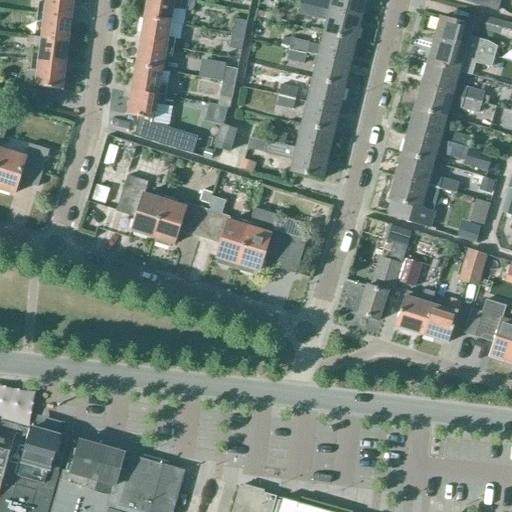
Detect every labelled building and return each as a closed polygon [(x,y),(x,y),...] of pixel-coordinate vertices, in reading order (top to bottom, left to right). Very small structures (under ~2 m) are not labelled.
[(36,17),(69,20),(71,0),(45,0),(44,8),(37,8),(36,17)] [(164,0),(146,0),(143,21),(170,25),(172,10),(180,12),(179,14),(193,16),(195,6),(164,0)] [(325,0),(300,0),(299,6),(329,12),(360,20),(364,0),(331,0),(331,1),(325,0)] [(449,0),(449,1),(497,15),(501,0),(449,0)] [(299,6),(297,16),(326,23),(323,35),(355,42),(360,20),(329,12),(299,6)] [(511,24),(480,16),(477,29),(511,38),(511,24)] [(42,28),(40,41),(66,44),(69,20),(36,17),(35,27),(42,28)] [(232,37),(244,39),(248,23),(235,20),(232,37)] [(170,25),(143,21),(139,44),(173,50),(174,42),(167,41),(170,25)] [(438,22),(432,44),(493,60),(494,58),(496,50),(487,45),(467,40),(470,30),(438,22)] [(289,50),(307,54),(318,56),(317,60),(349,66),(355,42),(323,35),(321,46),(291,39),(291,40),(290,43),(289,50)] [(244,39),(232,37),(230,49),(242,52),(244,39)] [(283,38),(281,48),(289,50),(290,43),(291,40),(283,38)] [(31,56),(30,66),(63,69),(66,44),(40,41),(38,57),(31,56)] [(135,68),(161,73),(164,59),(171,60),(173,50),(139,44),(135,68)] [(432,44),(426,67),(458,75),(471,79),(474,66),(490,71),(493,60),(432,44)] [(304,65),(307,54),(289,50),(286,61),(304,65)] [(312,82),(343,89),(349,66),(317,60),(312,82)] [(214,64),(211,82),(223,84),(235,87),(238,70),(226,68),(226,66),(214,64)] [(25,75),(24,85),(31,86),(31,91),(60,94),(63,69),(30,66),(29,76),(25,75)] [(419,90),(480,107),(483,96),(454,88),(458,75),(426,67),(419,90)] [(135,68),(131,92),(165,98),(169,74),(161,73),(135,68)] [(312,82),(306,103),(338,111),(343,89),(312,82)] [(6,83),(5,94),(30,97),(31,86),(24,85),(6,83)] [(235,87),(223,84),(220,97),(233,100),(235,87)] [(277,96),(295,100),(298,89),(280,85),(277,96)] [(419,90),(413,113),(445,122),(449,107),(461,110),(460,113),(477,118),(480,107),(419,90)] [(131,92),(126,118),(139,120),(135,138),(193,155),(198,138),(168,130),(172,107),(163,105),(165,98),(131,92)] [(293,111),(295,100),(277,96),(275,107),(293,111)] [(165,98),(163,105),(172,107),(173,99),(165,98)] [(306,103),(301,127),(332,135),(338,111),(306,103)] [(407,135),(439,144),(445,122),(413,113),(407,135)] [(301,127),(295,149),(295,150),(327,157),(332,135),(301,127)] [(214,150),(228,155),(236,133),(221,128),(214,150)] [(283,147),(284,146),(286,136),(267,131),(265,142),(283,147)] [(407,135),(400,159),(432,167),(436,155),(464,163),(464,165),(488,172),(492,159),(467,152),(451,148),(439,144),(407,135)] [(451,148),(467,152),(470,141),(454,137),(451,148)] [(251,139),(248,150),(293,161),(289,174),(321,182),(327,157),(295,150),(295,149),(284,146),(283,147),(265,142),(251,139)] [(97,143),(91,162),(100,165),(106,146),(97,143)] [(0,151),(0,191),(12,195),(16,182),(36,188),(48,152),(28,146),(24,159),(0,151)] [(204,150),(201,158),(209,161),(211,152),(204,150)] [(160,168),(162,159),(144,154),(142,164),(160,168)] [(400,159),(394,181),(437,192),(437,194),(454,198),(457,187),(429,180),(432,167),(400,159)] [(254,164),(245,161),(241,170),(251,173),(254,164)] [(130,232),(152,238),(163,201),(142,195),(146,183),(126,177),(114,212),(125,216),(126,213),(135,216),(130,232)] [(483,180),(480,191),(491,194),(495,183),(483,180)] [(437,192),(394,181),(388,205),(401,209),(397,224),(428,233),(433,216),(431,216),(437,194),(437,192)] [(91,201),(104,205),(110,190),(96,185),(91,201)] [(511,216),(511,190),(508,189),(501,213),(511,216)] [(203,191),(199,202),(208,205),(211,194),(203,191)] [(207,211),(199,239),(212,244),(213,242),(220,244),(216,259),(218,260),(217,264),(235,270),(248,229),(250,225),(238,221),(237,225),(226,221),(227,218),(221,216),(225,201),(212,197),(208,207),(210,208),(209,212),(207,211)] [(164,198),(163,201),(152,238),(157,240),(155,244),(167,248),(169,244),(172,245),(177,230),(185,232),(185,235),(199,239),(207,211),(186,205),(185,208),(176,205),(177,202),(164,198)] [(457,220),(471,223),(476,202),(462,199),(457,220)] [(248,229),(235,270),(253,276),(254,271),(258,273),(263,258),(271,260),(270,262),(281,266),(286,250),(302,255),(305,243),(271,232),(276,218),(254,211),(250,225),(248,229)] [(458,238),(477,244),(482,228),(463,223),(458,238)] [(390,226),(385,241),(407,247),(412,233),(404,230),(390,226)] [(365,289),(356,318),(377,324),(386,295),(391,296),(406,247),(395,243),(379,293),(365,289)] [(458,281),(477,287),(486,255),(467,249),(458,281)] [(396,282),(415,288),(422,265),(403,259),(396,282)] [(404,299),(394,329),(420,337),(430,307),(433,297),(426,294),(425,297),(406,291),(404,299)] [(430,307),(420,337),(447,346),(460,304),(450,301),(446,312),(430,307)] [(486,301),(473,340),(484,344),(485,341),(493,343),(488,359),(511,366),(511,327),(500,323),(501,319),(501,318),(505,306),(486,301)] [(31,431),(18,428),(0,492),(0,511),(47,511),(58,473),(57,473),(58,469),(51,463),(58,437),(31,430),(31,431)] [(0,488),(13,442),(0,437),(0,488)] [(50,511),(109,511),(111,505),(123,458),(124,456),(78,443),(69,476),(61,474),(52,505),(50,511)] [(111,505),(109,511),(174,511),(183,481),(161,476),(164,466),(133,458),(132,460),(123,458),(111,505)] [(270,511),(275,498),(239,488),(232,511),(270,511)] [(345,511),(300,499),(298,505),(280,499),(276,511),(345,511)]
